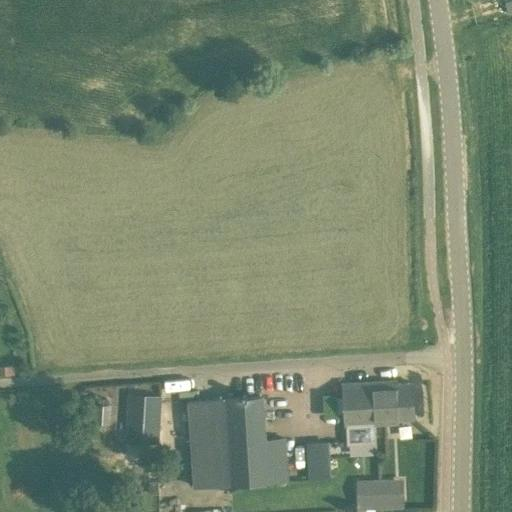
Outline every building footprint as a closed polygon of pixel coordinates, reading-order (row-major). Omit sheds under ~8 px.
[(13,365),(4,365),(5,374),(14,374),(13,365)] [(413,418),(411,383),(395,384),(395,381),(343,384),(345,425),(397,422),(397,419),(413,418)] [(159,396),(127,395),(125,431),(157,432),(159,396)] [(285,437),(266,438),(263,395),(187,400),(193,486),(230,483),(288,480),(285,437)] [(97,404),(96,422),(107,422),(108,404),(97,404)] [(332,474),(330,439),(308,440),(309,475),(332,474)] [(402,508),(402,478),(355,478),(356,509),(402,508)]
